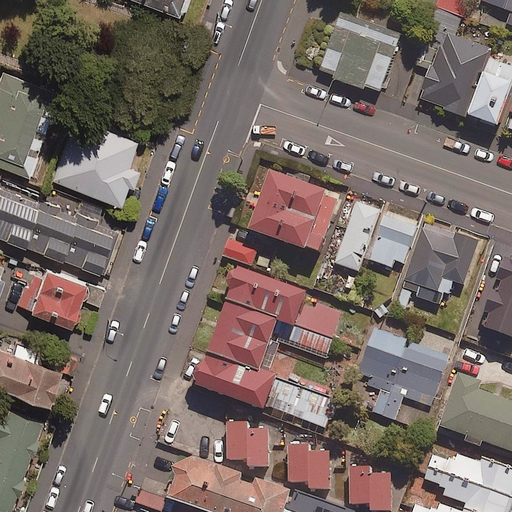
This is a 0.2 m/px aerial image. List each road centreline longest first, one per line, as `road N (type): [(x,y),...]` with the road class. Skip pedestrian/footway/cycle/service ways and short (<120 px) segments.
road 1 (secondary): [(228,98),(78,511)]
road 2 (tertiary): [(511,196),(228,98)]
